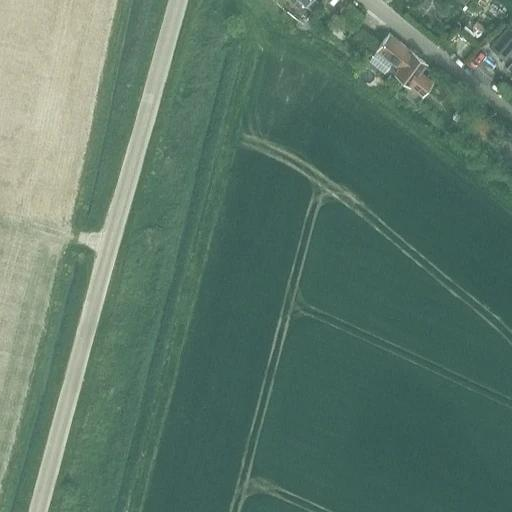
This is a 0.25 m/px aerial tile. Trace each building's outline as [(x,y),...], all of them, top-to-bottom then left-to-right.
[(298,0),(306,7),(307,6),(313,11),(320,3),(316,0),(298,0)] [(356,26),(357,25),(365,14),(350,3),(341,15),(356,26)] [(511,50),(511,27),(511,26),(508,24),(489,48),(504,60),(511,50)] [(381,43),(377,48),(377,49),(392,61),(399,67),(395,72),(409,84),(422,95),(434,81),(421,70),(426,64),(422,60),(390,33),(381,43)] [(472,121),(467,128),(488,145),(493,138),(498,132),(477,115),(472,121)]
